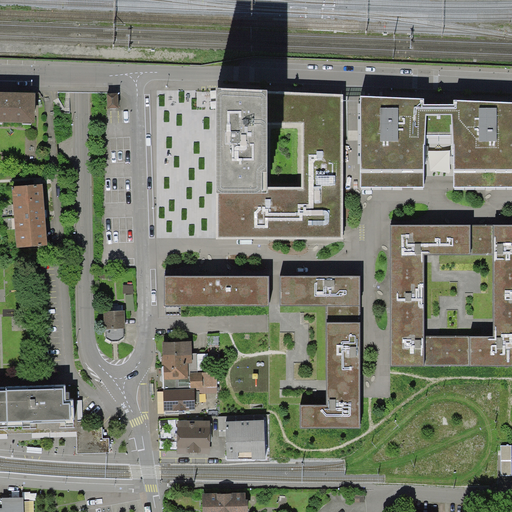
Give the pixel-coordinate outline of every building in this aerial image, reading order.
[(0,121),(35,122),(35,92),(0,91),(0,121)] [(343,95),(223,91),(219,240),(342,238),(343,95)] [(118,93),(107,93),(107,108),(119,108),(118,93)] [(511,102),(361,96),(362,183),(424,182),(424,135),(452,134),(454,183),(511,182),(511,102)] [(50,187),(21,189),(24,250),(53,248),(50,187)] [(511,357),(511,224),(392,224),(392,358),(511,357)] [(270,276),(164,276),(164,306),(270,306),(270,276)] [(361,281),(280,280),(279,310),(361,311),(361,281)] [(123,310),(104,311),(105,329),(124,328),(123,310)] [(360,323),(326,323),(326,405),(301,405),(301,428),(360,428),(360,323)] [(0,426),(83,427),(82,404),(76,405),(76,388),(1,390),(0,332),(0,426)] [(195,343),(166,344),(166,380),(196,379),(195,343)] [(206,373),(196,373),(197,388),(206,387),(206,373)] [(198,408),(197,388),(168,390),(169,410),(198,408)] [(240,423),(229,423),(230,463),(271,462),(270,423),(240,423)] [(213,426),(176,426),(176,455),(213,456),(213,426)] [(102,429),(76,430),(76,453),(90,452),(109,452),(108,438),(102,439),(102,429)] [(247,511),(248,496),(205,495),(204,511),(247,511)] [(0,511),(28,511),(28,497),(0,497),(0,511)]
